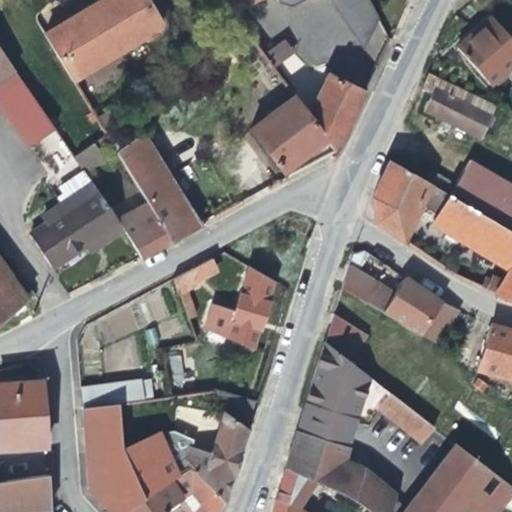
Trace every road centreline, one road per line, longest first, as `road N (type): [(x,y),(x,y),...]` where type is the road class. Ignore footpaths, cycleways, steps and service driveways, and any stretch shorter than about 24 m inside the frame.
road 1 (residential): [(49,323),(307,184),(344,188)]
road 2 (residential): [(333,213),(234,511)]
road 3 (residential): [(434,0),(344,188)]
road 4 (residential): [(511,310),(459,296),(333,213)]
road 5 (residential): [(49,323),(59,495),(75,511)]
